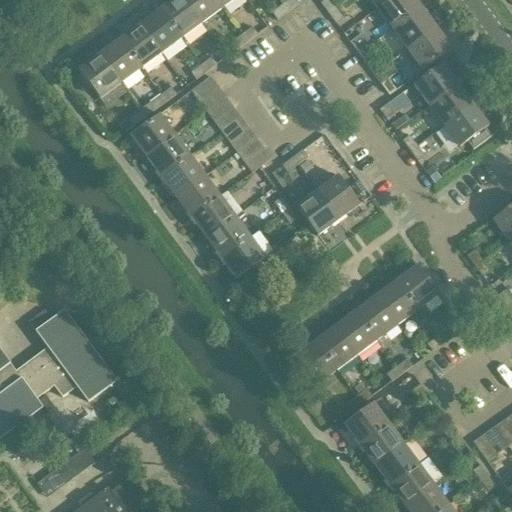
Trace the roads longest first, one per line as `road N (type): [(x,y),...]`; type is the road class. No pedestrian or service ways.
road 1 (residential): [(347,105),(283,151),(241,93),(304,46)]
road 2 (residential): [(347,105),(441,234)]
